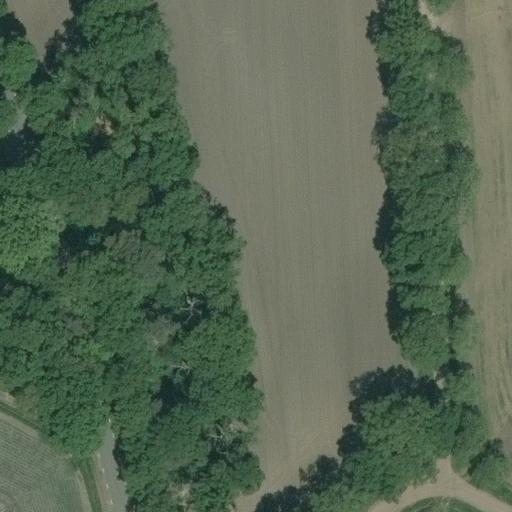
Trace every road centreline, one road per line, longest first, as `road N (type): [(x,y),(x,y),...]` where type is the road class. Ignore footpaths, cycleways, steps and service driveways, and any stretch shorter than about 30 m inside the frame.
road 1 (track): [(414,483),(433,460),(444,411),(426,0)]
road 2 (tertiary): [(125,511),(61,270),(0,91)]
